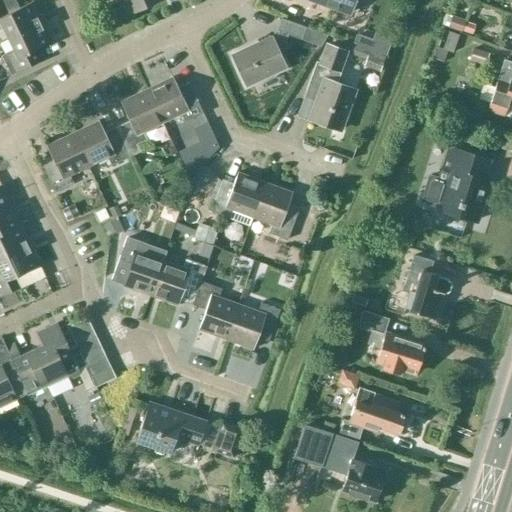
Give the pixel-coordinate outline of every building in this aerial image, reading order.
[(119,0),(126,15),(158,0),(119,0)] [(310,0),(348,14),(352,0),(310,0)] [(2,4),(0,4),(0,28),(2,27),(7,39),(44,21),(41,14),(38,16),(32,2),(7,14),(2,4)] [(511,14),(508,13),(503,27),(511,30),(511,14)] [(476,25),(449,15),(445,26),(472,36),(476,25)] [(276,31),(278,31),(276,37),(270,39),(270,38),(232,56),(246,85),(283,68),(274,49),(284,44),(287,34),(300,39),(305,27),(280,18),(276,31)] [(44,21),(7,39),(12,50),(0,56),(10,76),(31,65),(26,55),(51,42),(45,29),(47,27),(44,21)] [(459,35),(448,31),(442,49),(453,53),(459,35)] [(355,36),(352,45),(353,45),(383,55),(388,40),(373,35),(371,41),(355,36)] [(354,90),(333,83),(344,52),(326,45),(319,63),(315,62),(305,92),(296,115),(309,119),(339,130),(354,90)] [(383,55),(353,45),(349,55),(381,66),(384,56),(383,55)] [(485,65),(489,54),(473,48),(469,60),(485,65)] [(511,61),(504,59),(494,87),(483,84),(478,99),(489,102),(487,110),(503,115),(507,103),(511,104),(511,61)] [(171,76),(145,89),(161,122),(180,113),(184,122),(202,113),(192,92),(191,92),(187,83),(176,88),(171,76)] [(161,122),(145,89),(119,101),(128,121),(116,127),(130,156),(139,152),(136,144),(146,140),(142,131),(161,122)] [(110,166),(130,156),(116,127),(103,133),(97,121),(71,133),(87,166),(106,157),(110,166)] [(177,153),(189,179),(218,148),(206,123),(192,130),(198,143),(177,153)] [(68,175),(87,166),(71,133),(45,146),(50,156),(39,161),(54,192),(72,184),(68,175)] [(428,173),(419,202),(476,220),(488,182),(482,180),(488,161),(448,149),(439,177),(428,173)] [(251,217),(264,182),(237,172),(229,193),(218,189),(209,211),(228,218),(231,209),(251,217)] [(291,192),(264,182),(251,217),(271,224),(267,233),(286,240),(294,217),(283,213),(291,192)] [(0,209),(13,204),(10,197),(8,198),(1,185),(0,185),(0,209)] [(78,216),(72,202),(61,206),(67,221),(78,216)] [(0,234),(20,225),(14,211),(16,210),(13,204),(0,209),(0,234)] [(99,222),(108,218),(104,209),(95,213),(99,222)] [(193,238),(212,245),(217,231),(198,224),(193,238)] [(20,225),(0,234),(0,258),(32,244),(29,237),(26,238),(20,225)] [(149,295),(161,261),(142,254),(145,245),(126,239),(118,261),(129,265),(122,286),(149,295)] [(32,244),(0,258),(0,272),(0,296),(19,288),(14,277),(39,265),(32,251),(35,250),(32,244)] [(431,262),(415,257),(412,256),(402,290),(408,292),(404,306),(409,308),(408,311),(433,318),(438,300),(436,300),(438,292),(442,293),(444,294),(445,293),(446,293),(448,292),(449,291),(450,289),(450,288),(451,287),(450,285),(450,284),(449,282),(448,281),(447,280),(445,279),(436,276),(437,274),(428,272),(431,262)] [(199,282),(200,282),(205,267),(184,259),(181,268),(161,261),(149,295),(176,305),(181,292),(194,296),(199,282)] [(265,266),(254,262),(248,278),(260,282),(265,266)] [(224,339),(237,305),(217,298),(220,289),(200,282),(199,282),(194,296),(191,304),(205,309),(197,329),(224,339)] [(256,312),(237,305),(224,339),(252,349),(259,328),(270,332),(278,310),(259,303),(256,312)] [(356,327),(371,332),(368,343),(380,346),(375,361),(383,363),(381,368),(399,374),(400,368),(416,373),(424,346),(384,334),(383,334),(388,319),(362,310),(356,327)] [(69,334),(89,325),(84,315),(65,325),(69,334)] [(42,345),(30,350),(46,385),(66,376),(68,380),(80,374),(56,323),(36,333),(42,345)] [(94,335),(89,325),(69,334),(74,344),(94,335)] [(99,345),(94,335),(74,344),(79,355),(99,345)] [(16,399),(46,385),(30,350),(19,355),(13,343),(5,347),(1,337),(0,337),(0,365),(6,378),(16,399)] [(103,355),(99,345),(79,355),(84,365),(103,355)] [(108,366),(103,355),(84,365),(88,375),(108,366)] [(0,365),(0,406),(16,399),(6,378),(0,365)] [(113,376),(108,366),(88,375),(93,385),(113,376)] [(355,389),(359,377),(343,371),(339,383),(355,389)] [(397,433),(404,414),(391,410),(394,401),(360,389),(349,422),(343,420),(339,432),(358,439),(362,427),(376,431),(378,427),(397,433)] [(197,445),(205,421),(149,402),(135,441),(169,453),(175,438),(197,445)] [(232,457),(242,429),(221,421),(211,450),(232,457)] [(375,502),(385,472),(374,468),(375,466),(352,458),(357,442),(304,425),(294,457),(320,466),(323,459),(338,463),(336,471),(346,474),(341,490),(375,502)]
